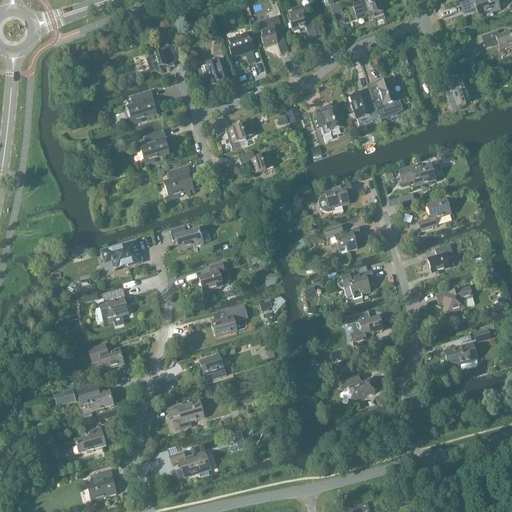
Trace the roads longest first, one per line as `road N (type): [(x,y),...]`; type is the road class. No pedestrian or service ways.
road 1 (residential): [(417,461),(405,392),(413,323),(383,216)]
road 2 (residential): [(195,118),(296,85),(360,45),(425,24)]
road 3 (residential): [(148,511),(135,441),(165,329),(161,276)]
road 4 (tertiary): [(0,184),(13,52)]
